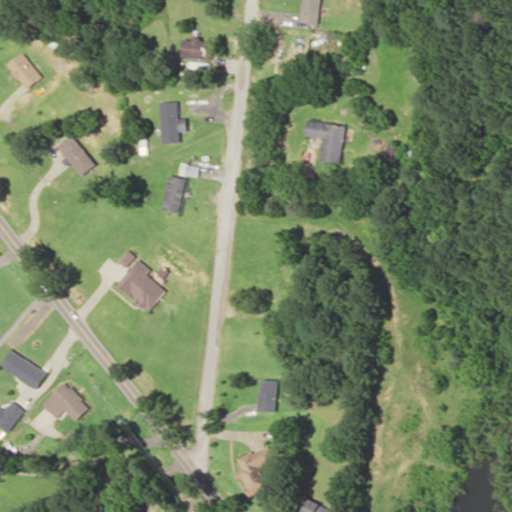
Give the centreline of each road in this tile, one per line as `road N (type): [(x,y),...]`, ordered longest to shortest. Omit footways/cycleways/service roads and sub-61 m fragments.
road 1 (residential): [(199,467),(253,0)]
road 2 (tertiary): [(233,511),(0,215)]
